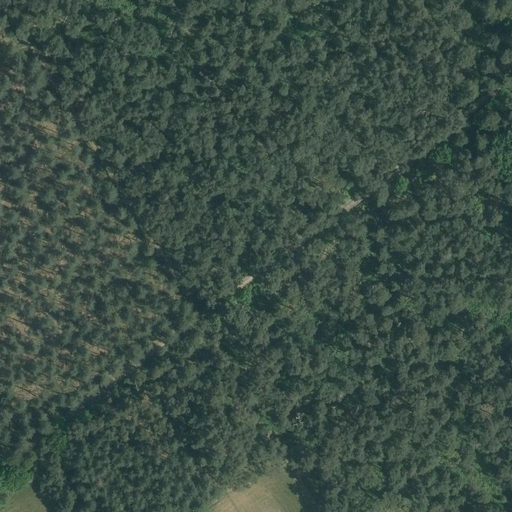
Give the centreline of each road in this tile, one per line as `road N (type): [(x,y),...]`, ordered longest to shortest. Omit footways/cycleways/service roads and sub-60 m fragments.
road 1 (unknown): [(201,313),(482,100)]
road 2 (unknown): [(0,466),(201,313)]
road 3 (track): [(197,511),(290,445),(330,511)]
